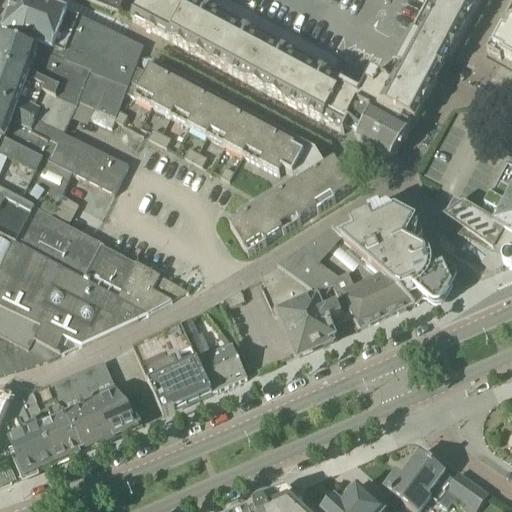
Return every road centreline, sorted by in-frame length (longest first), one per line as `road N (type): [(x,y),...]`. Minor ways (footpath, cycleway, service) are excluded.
road 1 (unclassified): [(0,388),(35,382),(210,304),(395,187)]
road 2 (tertiary): [(392,366),(45,511)]
road 3 (tertiary): [(151,511),(410,401)]
road 4 (unclassified): [(494,322),(395,187)]
road 5 (residential): [(410,401),(443,444),(511,492)]
